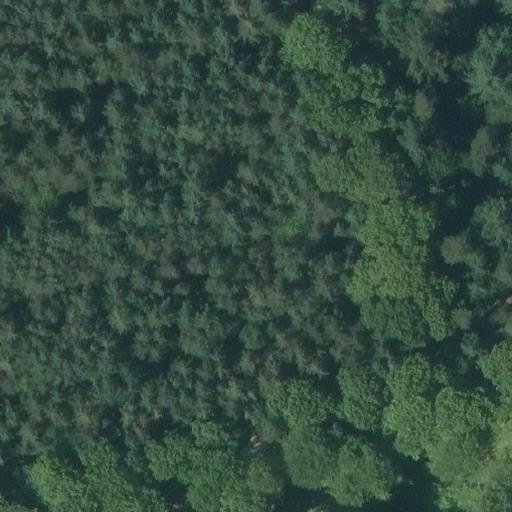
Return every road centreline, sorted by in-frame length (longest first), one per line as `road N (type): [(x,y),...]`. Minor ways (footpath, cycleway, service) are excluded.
road 1 (track): [(468,511),(327,0)]
road 2 (track): [(55,511),(437,401),(511,394)]
